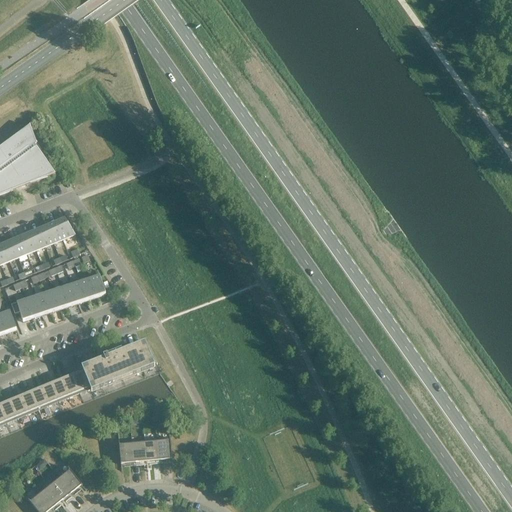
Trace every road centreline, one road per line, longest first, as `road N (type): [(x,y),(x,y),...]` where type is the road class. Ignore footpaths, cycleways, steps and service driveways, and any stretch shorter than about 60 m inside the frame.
road 1 (trunk): [(122,0),(480,511)]
road 2 (trunk): [(511,496),(162,0)]
road 3 (residential): [(0,230),(82,197),(137,299)]
road 4 (residential): [(0,378),(150,321),(137,299)]
road 5 (residential): [(137,299),(0,352)]
road 6 (residential): [(225,511),(182,491),(140,491),(91,511)]
